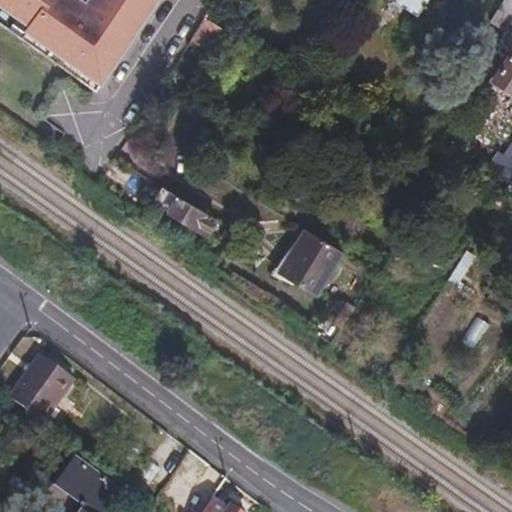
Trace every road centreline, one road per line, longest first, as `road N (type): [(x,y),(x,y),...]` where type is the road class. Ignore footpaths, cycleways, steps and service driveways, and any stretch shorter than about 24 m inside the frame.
road 1 (residential): [(316,511),(20,299)]
road 2 (residential): [(89,164),(196,0)]
